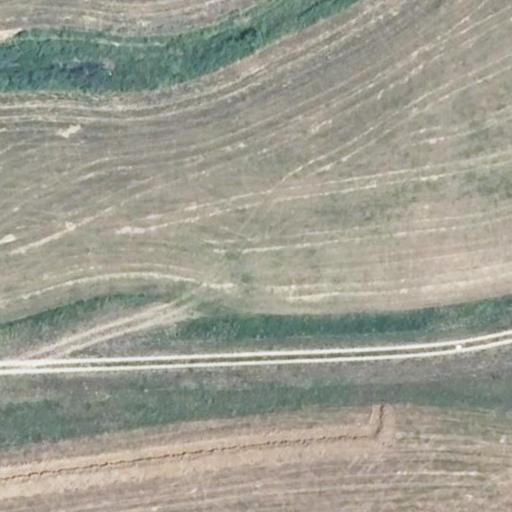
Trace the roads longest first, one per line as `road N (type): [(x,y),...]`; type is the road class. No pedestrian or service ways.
road 1 (track): [(511,460),(333,457),(0,504)]
road 2 (track): [(511,337),(389,354),(0,367)]
